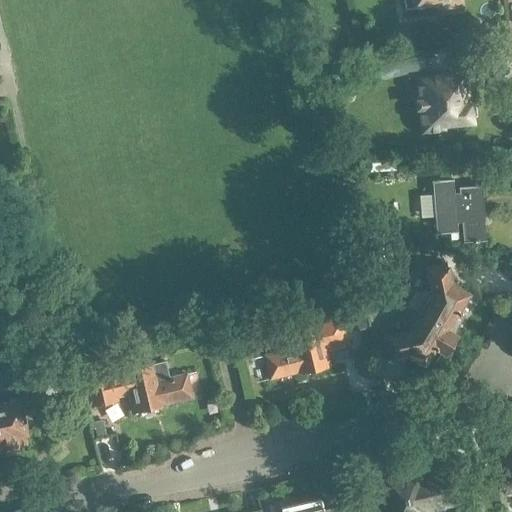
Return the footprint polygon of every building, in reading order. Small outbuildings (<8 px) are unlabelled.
[(439,13),(460,11),(459,0),(414,0),(415,4),(438,3),(439,13)] [(415,55),(377,65),(381,78),(401,73),(415,70),(426,70),(425,55),(415,55)] [(344,89),(371,83),(368,67),(341,74),(344,89)] [(471,123),(467,70),(416,74),(418,98),(414,98),(415,110),(419,110),(421,133),(446,131),(445,125),(471,123)] [(369,173),(397,171),(397,161),(368,163),(369,173)] [(453,189),(452,179),(431,181),(432,193),(421,194),(423,219),(434,218),(436,234),(450,233),(451,240),(458,239),(457,232),(462,231),(462,242),(485,241),(480,185),(458,187),(458,188),(453,189)] [(467,294),(450,283),(444,263),(426,268),(431,288),(419,291),(414,289),(405,304),(408,306),(451,332),(460,315),(456,312),(467,294)] [(348,310),(353,331),(368,327),(362,306),(348,310)] [(445,354),(456,335),(451,332),(408,306),(400,319),(404,333),(383,338),(388,358),(406,354),(431,368),(441,351),(445,354)] [(351,345),(344,317),(288,331),(289,334),(278,336),(281,351),(263,355),(269,379),(300,371),(301,374),(329,368),(325,348),(337,345),(338,348),(351,345)] [(166,364),(85,383),(90,407),(117,401),(116,398),(129,395),(133,414),(162,407),(161,404),(191,397),(186,373),(169,377),(166,364)] [(76,375),(66,378),(74,409),(84,407),(76,375)] [(0,402),(0,448),(27,444),(21,414),(41,411),(38,390),(23,392),(24,398),(0,402)] [(511,443),(498,447),(498,448),(494,449),(499,464),(503,463),(504,463),(509,477),(501,479),(505,492),(511,489),(511,443)] [(463,490),(459,470),(422,478),(420,471),(387,478),(394,511),(429,511),(429,510),(461,503),(463,511),(486,511),(481,486),(463,490)] [(340,511),(339,505),(337,506),(338,508),(319,511),(312,511),(310,501),(283,508),(282,507),(281,507),(281,511),(340,511)]
